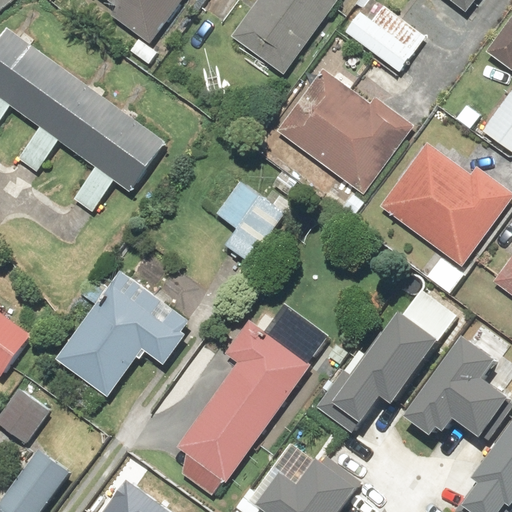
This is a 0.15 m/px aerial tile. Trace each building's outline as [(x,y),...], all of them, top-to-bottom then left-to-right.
[(105,0),(117,8),(112,16),(143,37),(154,45),(185,0),(105,0)] [(262,0),(235,38),(287,77),(342,0),(262,0)] [(443,0),(467,17),(479,0),(443,0)] [(360,16),(346,35),(400,76),(426,42),(384,10),(372,25),(360,16)] [(511,20),(487,54),(511,72),(511,20)] [(127,105),(121,113),(100,98),(106,90),(91,80),(86,88),(8,32),(0,43),(0,122),(10,109),(40,131),(18,161),(38,175),(59,145),(95,170),(73,200),(93,215),(115,184),(130,195),(166,145),(136,124),(142,116),(127,105)] [(160,54),(141,40),(130,56),(149,69),(160,54)] [(325,73),(279,136),(363,198),(413,129),(375,101),(371,106),(325,73)] [(511,94),(482,135),(511,156),(511,94)] [(219,138),(195,167),(214,183),(238,154),(219,138)] [(427,146),(381,208),(463,269),(511,204),(511,196),(475,169),(469,177),(427,146)] [(299,186),(280,172),(269,188),(289,202),(299,186)] [(286,219),(242,186),(218,220),(237,234),(226,249),(250,267),(286,219)] [(511,248),(511,260),(494,283),(511,296),(511,247),(511,248)] [(466,279),(441,260),(426,278),(452,298),(466,279)] [(193,329),(119,276),(56,363),(107,400),(141,353),(163,369),(193,329)] [(0,376),(2,378),(30,340),(3,321),(7,315),(0,309),(0,376)] [(405,324),(398,319),(354,379),(345,373),(316,412),(331,424),(338,415),(360,431),(380,403),(390,411),(448,333),(416,309),(405,324)] [(226,487),(312,371),(251,326),(225,361),(236,369),(177,448),(189,457),(176,473),(213,500),(223,485),(226,487)] [(466,349),(460,345),(402,425),(427,443),(434,433),(441,439),(452,425),(479,444),(508,404),(482,385),(507,350),(480,330),(466,349)] [(51,417),(21,393),(0,418),(0,429),(25,449),(51,417)] [(485,478),(462,509),(466,511),(511,511),(511,429),(479,474),(485,478)] [(0,511),(43,511),(69,478),(35,453),(0,501),(0,511)] [(280,478),(256,511),(257,511),(341,511),(362,486),(322,456),(296,490),(280,478)] [(137,475),(110,511),(188,511),(189,511),(137,475)]
